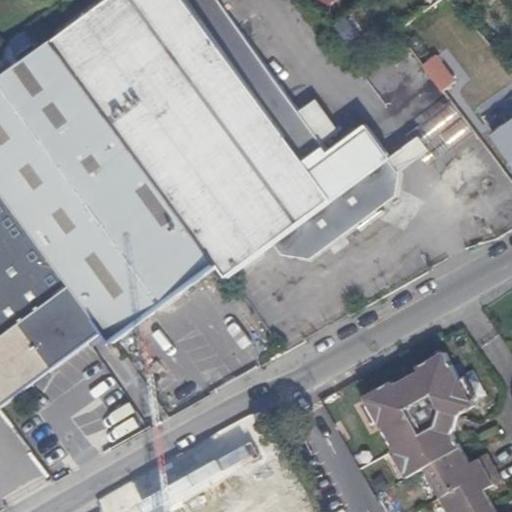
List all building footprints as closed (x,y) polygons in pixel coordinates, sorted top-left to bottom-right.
[(216,0),(114,0),(57,42),(221,265),(230,278),(276,244),(285,255),(314,259),(399,197),(402,174),(370,129),(332,156),(325,146),(299,112),(216,0)] [(318,0),(324,8),(335,0),(318,0)] [(221,265),(57,42),(0,83),(0,184),(108,331),(116,343),(221,265)] [(424,63),(444,90),(459,79),(439,52),(424,63)] [(476,107),(492,131),(511,116),(511,95),(506,86),(476,107)] [(318,99),(299,112),(325,146),(343,132),(318,99)] [(452,139),(465,129),(447,105),(411,132),(419,142),(426,138),(428,141),(432,138),(429,135),(442,126),(452,139)] [(511,122),(497,132),(511,156),(511,122)] [(108,331),(0,184),(0,402),(4,408),(108,331)] [(397,386),(371,401),(415,480),(432,471),(455,511),(499,511),(489,495),(506,486),(491,459),(474,468),(458,439),(463,419),(479,410),(449,358),(423,371),(425,376),(399,390),(397,386)]
